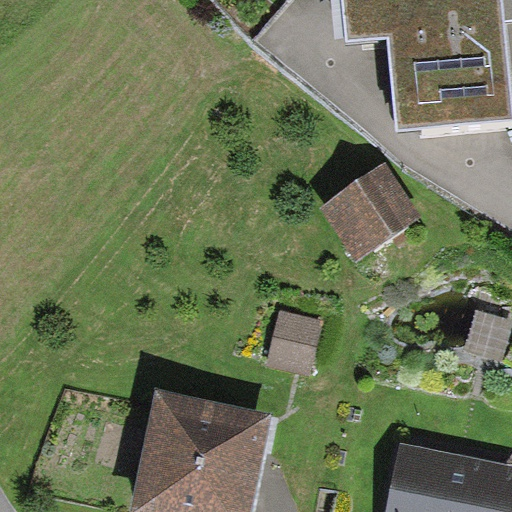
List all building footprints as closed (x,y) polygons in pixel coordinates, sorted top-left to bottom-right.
[(499,0),(337,0),(341,52),(389,49),(397,142),(510,133),(499,0)] [(353,263),(415,223),(385,176),(323,215),(353,263)] [(271,368),(312,376),(322,324),(281,316),(271,368)] [(132,511),(258,511),(275,424),(154,401),(132,511)] [(388,511),(511,511),(511,471),(400,450),(388,511)]
